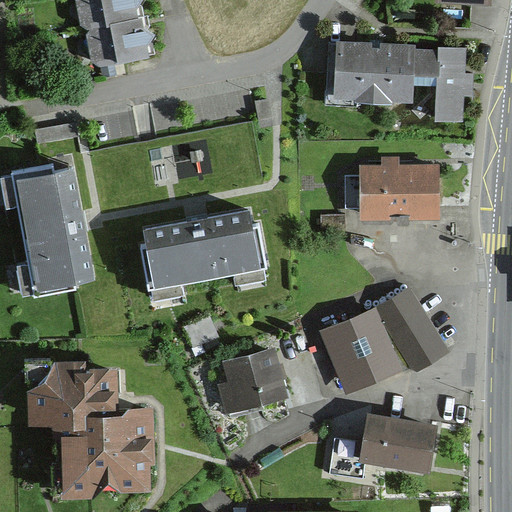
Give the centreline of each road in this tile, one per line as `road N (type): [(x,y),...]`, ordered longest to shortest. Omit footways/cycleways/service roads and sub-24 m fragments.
road 1 (secondary): [(502,511),(511,200)]
road 2 (residential): [(328,0),(296,42),(264,64),(55,104)]
